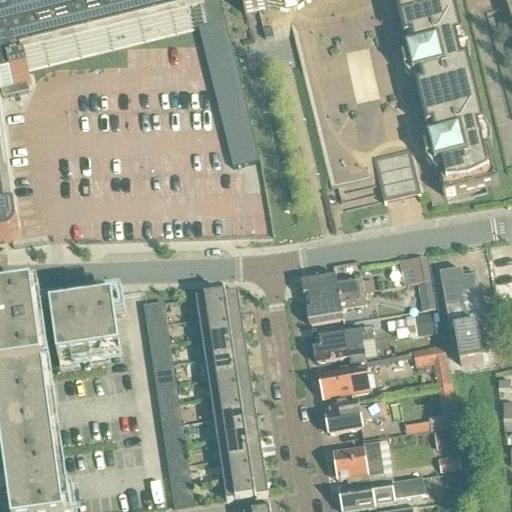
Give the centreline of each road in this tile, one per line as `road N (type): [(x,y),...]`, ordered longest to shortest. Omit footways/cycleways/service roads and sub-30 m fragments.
road 1 (residential): [(0,280),(267,273)]
road 2 (residential): [(307,511),(267,273)]
road 3 (residential): [(267,273),(493,233)]
